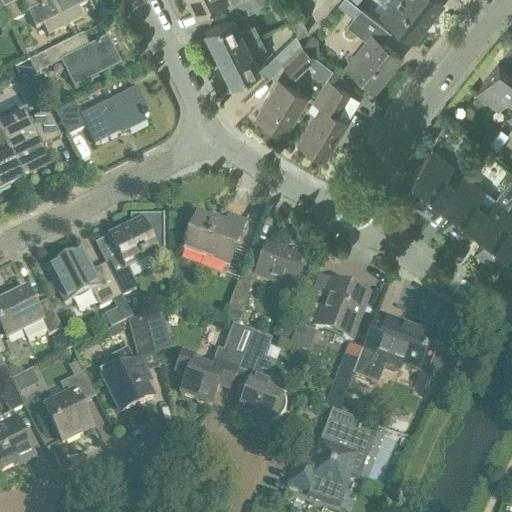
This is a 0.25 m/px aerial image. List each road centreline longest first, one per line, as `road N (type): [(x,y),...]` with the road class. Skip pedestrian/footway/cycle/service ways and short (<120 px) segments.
road 1 (residential): [(240,511),(252,466),(177,432),(1,511)]
road 2 (residential): [(352,223),(412,118),(511,5)]
road 3 (residential): [(0,250),(216,144)]
road 4 (residential): [(511,318),(352,223)]
road 5 (residential): [(216,144),(146,0)]
road 6 (residential): [(352,223),(216,144)]
